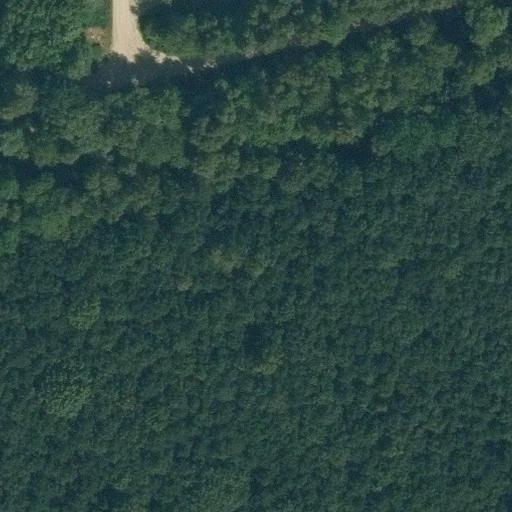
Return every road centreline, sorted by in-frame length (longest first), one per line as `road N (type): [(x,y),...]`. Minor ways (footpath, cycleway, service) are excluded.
road 1 (track): [(414,0),(119,75)]
road 2 (unclassified): [(119,75),(0,107)]
